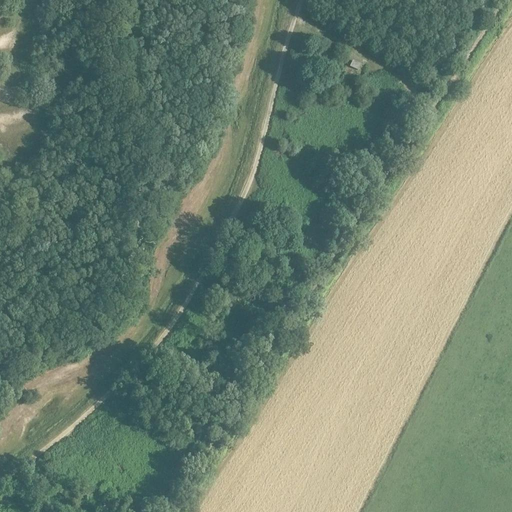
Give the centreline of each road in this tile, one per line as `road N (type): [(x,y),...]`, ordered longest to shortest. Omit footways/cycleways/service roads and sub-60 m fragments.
road 1 (unknown): [(503,0),(168,511)]
road 2 (track): [(0,365),(106,311),(126,268),(136,168),(107,54),(109,0)]
